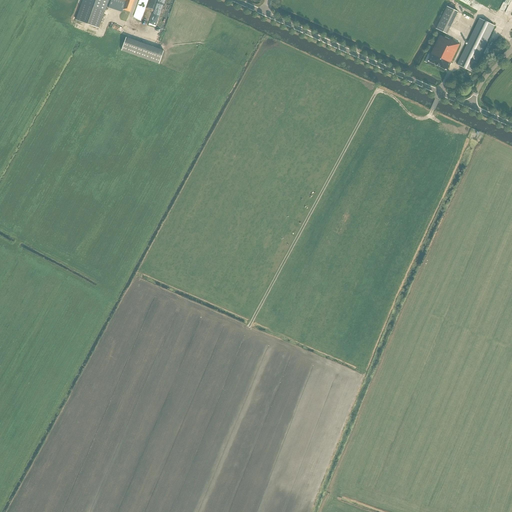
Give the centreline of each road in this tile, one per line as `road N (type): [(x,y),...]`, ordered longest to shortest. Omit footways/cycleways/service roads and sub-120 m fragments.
road 1 (track): [(431,111),(416,118),(377,90),(249,326)]
road 2 (unclassified): [(470,107),(233,0)]
